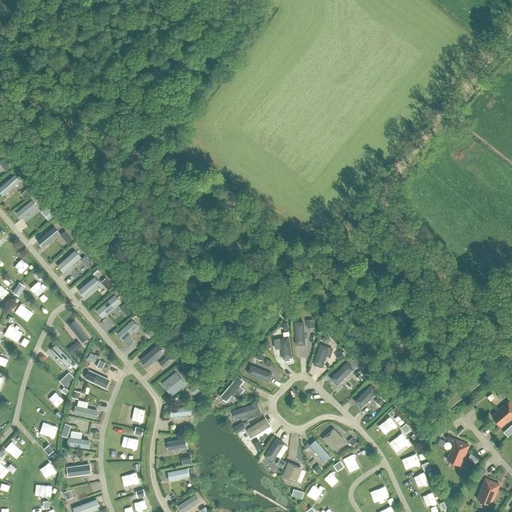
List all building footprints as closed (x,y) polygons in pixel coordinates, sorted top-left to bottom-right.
[(10,167),(7,163),(2,166),(5,171),(10,167)] [(60,234),(63,239),(68,234),(65,230),(60,234)] [(20,262),(26,269),(34,261),(28,255),(20,262)] [(80,260),(84,264),(89,260),(85,255),(80,260)] [(46,289),(53,282),(45,274),(38,281),(46,289)] [(101,282),(104,286),(109,281),(106,277),(101,282)] [(1,288),(8,295),(15,289),(8,282),(1,288)] [(19,295),(25,286),(20,283),(14,292),(19,295)] [(27,298),(21,306),(30,313),(36,305),(27,298)] [(132,312),(129,307),(123,312),(127,316),(132,312)] [(131,320),(117,333),(123,339),(129,346),(134,341),(128,335),(137,327),(138,326),(137,324),(142,320),(138,315),(133,320),(132,319),(131,320)] [(17,319),(14,329),(22,332),(26,321),(17,319)] [(83,344),(90,339),(76,320),(69,326),(83,344)] [(286,322),(282,326),(286,331),(290,327),(286,322)] [(303,322),(294,322),(295,345),(305,344),(303,322)] [(329,336),(325,335),(322,338),(322,342),(327,343),(330,340),(329,336)] [(289,337),(280,339),(284,359),(293,358),(289,337)] [(78,348),(74,343),(67,349),(71,354),(78,348)] [(319,344),(313,365),(322,368),(328,347),(319,344)] [(147,368),(164,353),(158,345),(141,360),(147,368)] [(14,361),(17,351),(5,347),(1,357),(14,361)] [(340,351),(334,354),(339,361),(344,357),(340,351)] [(259,352),(257,358),(263,361),(265,355),(259,352)] [(95,362),(98,357),(90,353),(88,359),(95,362)] [(163,368),(172,360),(168,355),(159,363),(163,368)] [(346,362),(330,379),(337,385),(353,369),(346,362)] [(251,365),(248,373),(269,382),(273,374),(251,365)] [(106,388),(111,380),(89,370),(85,378),(106,388)] [(358,371),(354,375),(359,380),(362,376),(358,371)] [(186,385),(176,372),(161,384),(165,388),(169,384),(176,393),(186,385)] [(234,381),(220,397),(226,402),(232,395),(237,399),(242,392),(238,389),(240,386),(234,381)] [(194,395),(199,391),(195,385),(190,389),(194,395)] [(370,385),(354,402),(361,408),(377,392),(370,385)] [(495,397),(492,393),(487,397),(490,401),(495,397)] [(379,396),(375,401),(380,406),(385,401),(379,396)] [(511,405),(508,401),(491,416),(501,427),(511,417),(511,405)] [(235,419),(246,416),(247,419),(261,414),(258,403),(252,404),(233,411),(235,419)] [(97,419),(98,411),(76,405),(74,413),(97,419)] [(171,417),(192,415),(191,406),(170,408),(171,417)] [(266,418),(246,430),(251,437),(270,426),(266,418)] [(333,428),(322,439),(332,451),(344,440),(333,428)] [(404,434),(409,440),(414,435),(409,430),(404,434)] [(357,442),(352,437),(347,441),(352,446),(357,442)] [(89,449),(90,441),(69,438),(68,446),(89,449)] [(275,438),(264,457),(272,462),(283,443),(275,438)] [(169,450),(187,447),(186,439),(167,442),(169,450)] [(445,441),(439,439),(437,444),(443,447),(445,441)] [(459,466),(468,445),(455,439),(446,460),(459,466)] [(259,440),(253,443),(258,451),(263,447),(259,440)] [(315,440),(308,446),(323,463),(330,457),(315,440)] [(53,450),(49,445),(43,449),(48,454),(53,450)] [(357,455),(348,460),(350,464),(359,460),(357,455)] [(280,459),(276,464),(282,468),(285,462),(280,459)] [(287,461),(281,476),(295,482),(302,468),(287,461)] [(68,477),(91,474),(90,464),(67,467),(68,477)] [(318,464),(313,469),(317,474),(322,469),(318,464)] [(480,467),(477,472),(482,476),(485,471),(480,467)] [(170,480),(190,476),(188,468),(168,473),(170,480)] [(431,468),(424,471),(428,480),(435,477),(431,468)] [(145,469),(135,470),(137,482),(147,480),(145,469)] [(490,504),(493,497),(494,497),(500,484),(485,478),(479,491),(481,491),(477,499),(490,504)] [(137,498),(144,496),(142,490),(135,492),(137,498)] [(142,497),(145,505),(154,502),(152,494),(142,497)] [(181,511),(183,511),(200,501),(196,495),(178,506),(181,511)] [(97,499),(73,508),(74,511),(90,511),(100,508),(97,499)]
